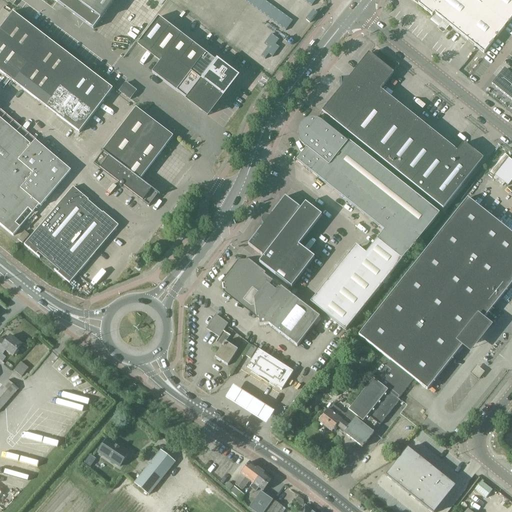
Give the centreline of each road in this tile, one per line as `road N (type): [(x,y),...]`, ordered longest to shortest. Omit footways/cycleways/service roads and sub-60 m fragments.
road 1 (tertiary): [(237,198),(280,101),(353,9)]
road 2 (secondary): [(350,511),(183,397)]
road 3 (unclassified): [(511,133),(353,9)]
road 4 (unclassified): [(82,158),(87,184),(146,233),(196,173)]
road 5 (unclassified): [(196,173),(213,136),(117,62)]
